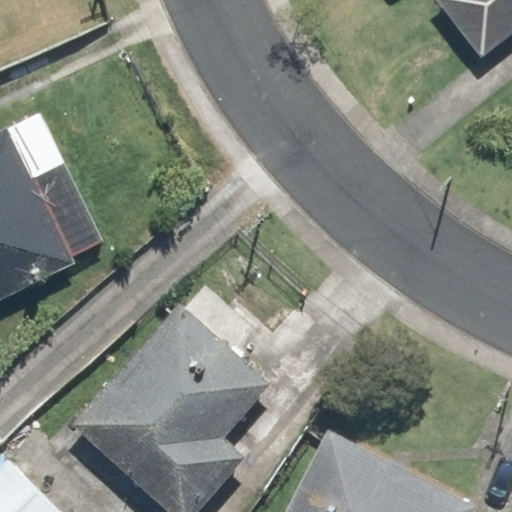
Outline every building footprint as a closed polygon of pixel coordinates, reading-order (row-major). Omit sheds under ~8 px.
[(511,28),(511,0),(434,0),(479,55),(511,28)] [(0,295),(70,262),(67,256),(99,240),(58,155),(26,171),(3,124),(0,125),(0,295)] [(69,421),(171,511),(191,511),(242,455),(220,436),(267,382),(176,301),(69,421)] [(469,511),(473,505),(325,429),(281,511),(469,511)] [(0,462),(0,511),(55,511),(4,459),(0,462)]
